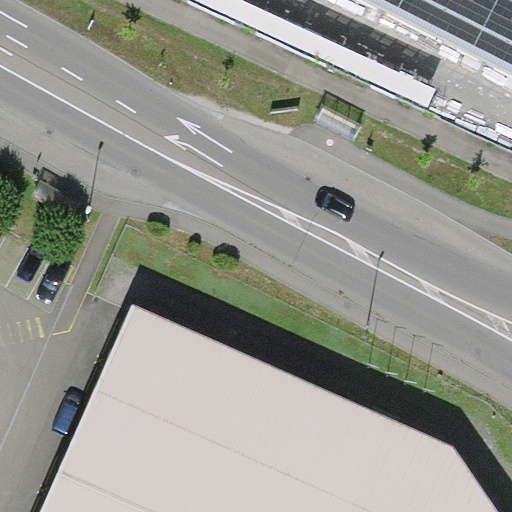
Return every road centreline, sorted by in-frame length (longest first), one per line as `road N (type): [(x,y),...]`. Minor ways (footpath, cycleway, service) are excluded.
road 1 (primary): [(0,52),(437,292)]
road 2 (track): [(148,0),(511,168)]
